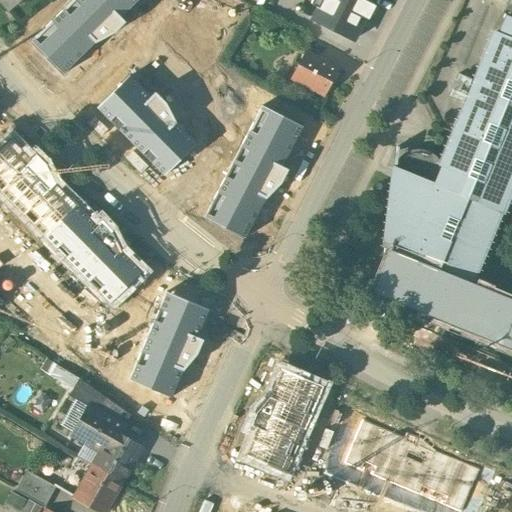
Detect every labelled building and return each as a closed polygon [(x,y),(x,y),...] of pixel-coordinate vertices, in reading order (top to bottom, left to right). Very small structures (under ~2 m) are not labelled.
[(0,0),(9,9),(19,0),(0,0)] [(64,72),(96,40),(115,31),(124,21),(120,16),(136,0),(73,0),(32,41),(64,72)] [(353,40),(365,17),(368,18),(375,6),(372,4),(373,0),(313,0),(311,4),(318,8),(312,19),(353,40)] [(511,300),(470,283),(477,266),(484,269),(497,238),(489,235),(511,179),(511,18),(505,15),(499,33),(494,32),(440,165),(424,157),(397,178),(391,242),(382,242),(382,251),(389,251),(374,290),(412,305),(409,311),(427,319),(430,312),(511,345),(511,300)] [(337,68),(304,52),(291,77),(324,94),(337,68)] [(194,143),(174,122),(164,103),(154,93),(149,97),(129,77),(98,107),(164,173),(194,143)] [(244,236),(265,198),(282,180),(287,169),(281,166),(301,127),(263,107),(206,216),(244,236)] [(78,204),(53,179),(46,165),(36,155),(32,158),(11,137),(0,147),(0,191),(45,236),(78,204)] [(144,270),(121,247),(112,230),(102,220),(98,224),(78,204),(45,236),(111,302),(144,270)] [(171,398),(183,370),(197,353),(203,340),(197,337),(209,309),(167,292),(129,379),(171,398)] [(280,368),(268,396),(256,412),(251,425),(256,426),(244,454),(288,472),(324,386),(280,368)] [(105,397),(79,378),(69,395),(88,406),(89,405),(98,410),(105,397)] [(98,410),(89,405),(88,406),(72,435),(100,451),(111,430),(119,435),(124,425),(98,410)] [(478,469),(433,450),(420,438),(407,433),(405,438),(363,420),(345,462),(460,511),(478,469)] [(119,435),(111,430),(100,451),(93,463),(122,480),(141,447),(119,435)] [(103,511),(122,480),(93,463),(74,496),(101,511),(103,511)] [(56,486),(26,470),(15,490),(45,506),(56,486)] [(231,488),(219,511),(269,511),(272,507),(231,488)]
